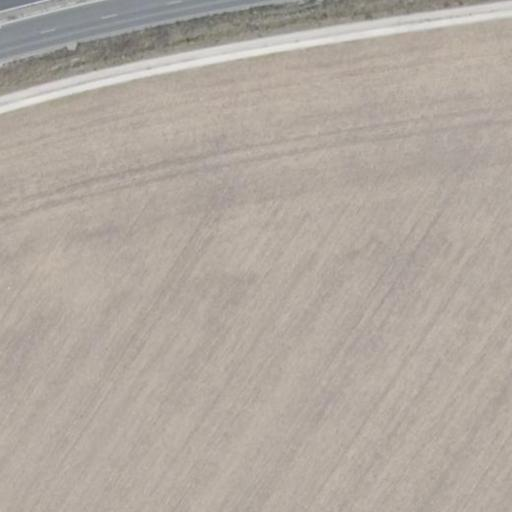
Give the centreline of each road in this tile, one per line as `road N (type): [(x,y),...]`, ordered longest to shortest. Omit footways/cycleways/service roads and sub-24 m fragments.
road 1 (track): [(511,9),(251,46),(0,101)]
road 2 (primary): [(0,43),(199,0)]
